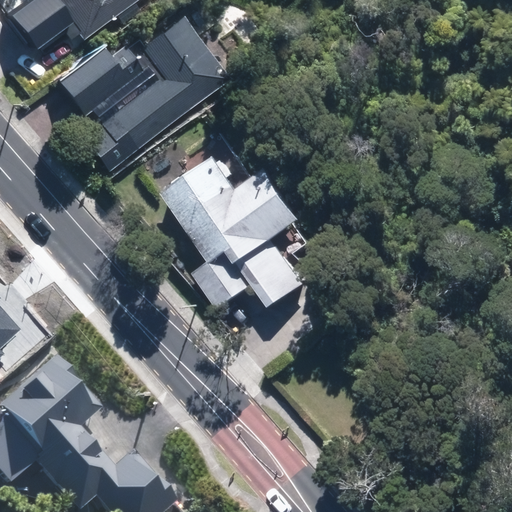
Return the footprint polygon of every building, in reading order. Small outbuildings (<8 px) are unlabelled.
[(46,0),(21,0),(0,17),(0,18),(27,52),(64,22),(46,0)] [(46,0),(64,22),(79,41),(129,0),(46,0)] [(231,0),(205,0),(200,4),(224,34),(245,17),(231,0)] [(81,138),(108,172),(224,79),(174,16),(125,56),(138,71),(148,84),(81,138)] [(125,56),(117,45),(104,55),(96,46),(50,82),(79,119),(138,71),(125,56)] [(214,158),(162,193),(208,261),(192,271),(218,310),(253,287),(267,308),(303,284),(289,262),(316,244),(266,169),(235,190),(214,158)]
